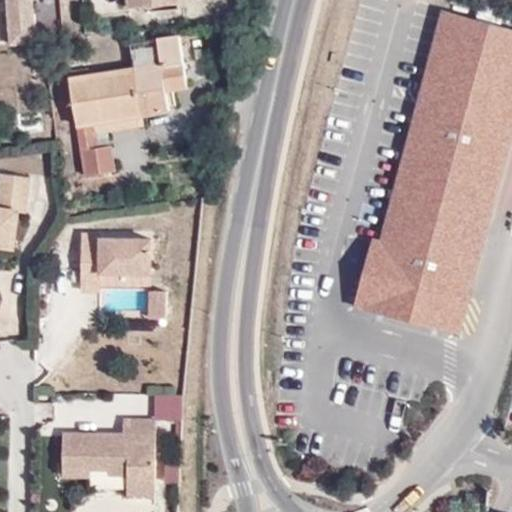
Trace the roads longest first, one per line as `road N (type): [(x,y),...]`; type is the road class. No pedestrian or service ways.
road 1 (secondary): [(295,511),(265,468),(246,370),(281,65)]
road 2 (secondary): [(281,65),(240,210),(222,341),(224,410),(252,511)]
road 3 (residential): [(15,511),(13,359),(0,360)]
road 4 (unclassified): [(511,295),(487,367),(445,443)]
